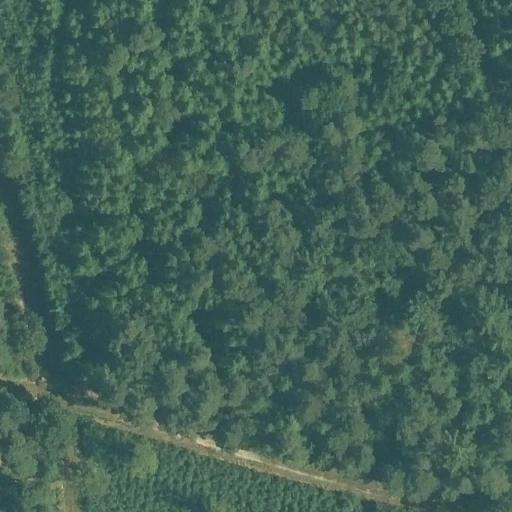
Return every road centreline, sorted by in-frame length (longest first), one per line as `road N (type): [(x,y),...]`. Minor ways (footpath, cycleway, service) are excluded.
road 1 (track): [(449,511),(61,402)]
road 2 (track): [(0,202),(61,402)]
road 3 (track): [(511,143),(466,0)]
